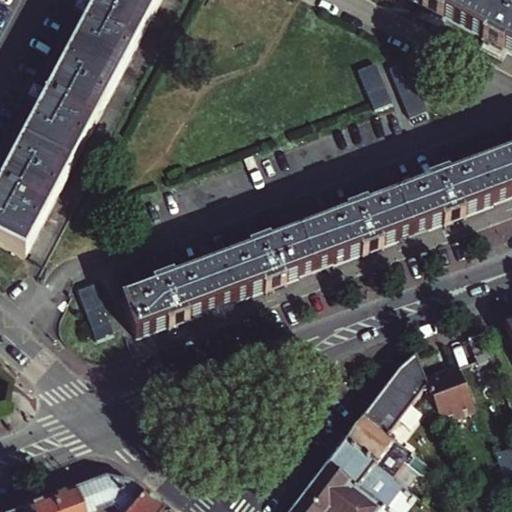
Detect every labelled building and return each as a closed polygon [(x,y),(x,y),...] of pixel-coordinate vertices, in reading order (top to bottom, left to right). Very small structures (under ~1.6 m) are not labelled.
[(104,0),(100,9),(96,16),(53,97),(49,104),(6,186),(3,192),(0,197),(0,244),(26,259),(162,0),(104,0)] [(82,13),(88,0),(78,0),(74,9),(82,13)] [(94,2),(90,0),(88,0),(82,13),(87,16),(89,13),(96,16),(100,9),(93,5),(94,2)] [(506,48),(511,50),(511,3),(505,0),(503,0),(502,3),(495,0),(408,0),(424,8),(422,12),(429,16),(430,14),(444,20),(445,18),(485,38),(483,42),(491,46),(492,44),(505,50),(506,48)] [(36,101),(43,87),(35,83),(27,96),(36,101)] [(48,90),(43,87),(36,101),(41,104),(43,100),(49,104),(53,97),(46,93),(48,90)] [(511,158),(452,182),(450,177),(430,184),(432,189),(371,212),(369,207),(349,215),(351,219),(272,249),(271,244),(251,252),(253,256),(176,285),(174,280),(155,288),(157,292),(125,304),(138,340),(170,329),(171,333),(180,330),(179,328),(192,323),(191,321),(266,293),(268,297),(276,294),(275,292),(289,287),(288,284),(364,256),(365,260),(373,257),(372,255),(386,250),(385,248),(445,225),(447,230),(455,227),(455,224),(468,219),(467,217),(511,200),(511,158)] [(480,369),(494,364),(483,337),(469,342),(480,369)] [(396,379),(365,420),(390,439),(420,399),(428,392),(426,385),(417,361),(396,379)] [(458,373),(426,385),(428,392),(442,427),(474,415),(458,373)] [(390,439),(365,420),(346,445),(376,468),(394,481),(406,466),(421,477),(428,467),(390,439)] [(328,468),(375,503),(384,492),(368,479),(376,468),(346,445),(328,468)] [(511,449),(497,455),(508,486),(511,484),(511,449)] [(380,511),(383,509),(375,503),(328,468),(295,511),(380,511)] [(76,511),(123,511),(139,494),(128,483),(103,477),(69,490),(76,511)] [(76,511),(69,490),(45,499),(49,511),(76,511)] [(157,511),(159,511),(139,494),(123,511),(157,511)] [(49,511),(45,499),(21,508),(22,511),(49,511)]
